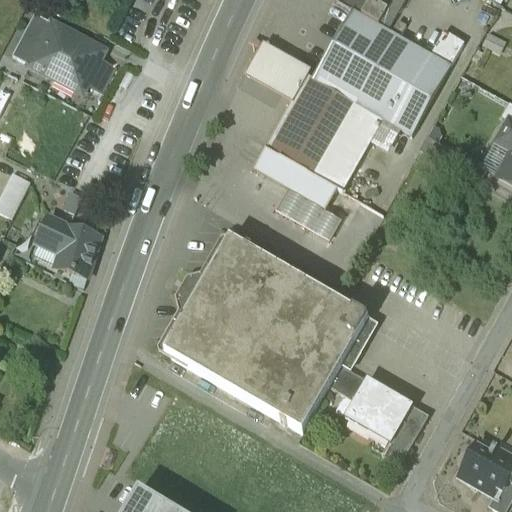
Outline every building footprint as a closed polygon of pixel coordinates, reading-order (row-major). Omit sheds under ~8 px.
[(409,0),(336,0),(333,5),(353,17),(353,16),(388,36),(409,0)] [(353,17),(313,85),(308,82),(307,81),(291,108),(266,153),(265,154),(338,195),(343,198),(343,197),(343,196),(384,125),(412,141),(451,72),(450,71),(431,61),(388,36),(353,16),(353,17)] [(104,55),(35,19),(13,61),(56,84),(61,75),(86,89),(100,63),(104,55)] [(464,48),(445,36),(431,61),(450,71),(464,48)] [(264,49),(245,82),(291,108),(307,81),(308,82),(311,76),(264,49)] [(116,71),(100,63),(86,89),(101,98),(116,71)] [(511,109),(509,108),(500,123),(508,127),(509,126),(511,127),(511,109)] [(511,127),(509,126),(508,127),(497,147),(498,147),(499,145),(511,151),(511,159),(500,181),(492,176),(491,177),(498,181),(498,182),(511,189),(511,127)] [(420,156),(447,171),(455,158),(427,143),(420,156)] [(338,195),(265,154),(253,175),(326,216),(338,195)] [(486,176),(455,158),(447,171),(479,190),(488,174),(486,176)] [(0,217),(14,223),(30,185),(9,177),(0,200),(0,217)] [(75,221),(83,202),(70,197),(62,216),(75,221)] [(340,226),(288,197),(277,217),(329,246),(340,226)] [(69,233),(48,223),(36,250),(60,261),(56,273),(72,278),(71,280),(87,285),(101,243),(69,233)] [(369,325),(230,245),(164,358),(303,439),(369,325)] [(413,412),(368,386),(349,419),(391,443),(382,459),(400,470),(428,422),(413,413),(413,412)] [(492,459),(478,451),(481,446),(479,445),(468,465),(470,466),(461,482),(494,501),(503,485),(508,488),(509,487),(511,480),(511,463),(495,454),(492,459)] [(508,488),(503,485),(494,501),(488,511),(508,511),(511,506),(511,488),(509,487),(508,488)] [(165,511),(139,496),(129,511),(165,511)]
